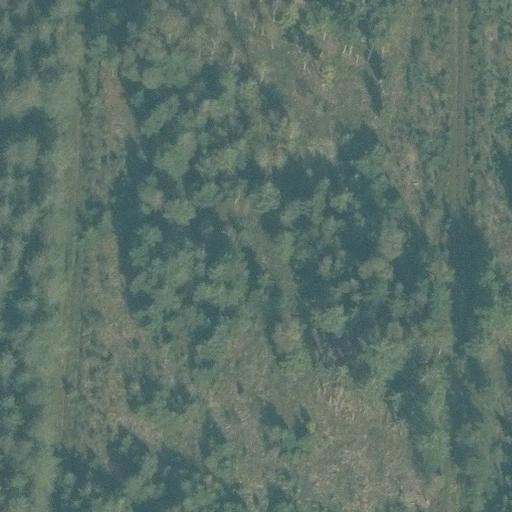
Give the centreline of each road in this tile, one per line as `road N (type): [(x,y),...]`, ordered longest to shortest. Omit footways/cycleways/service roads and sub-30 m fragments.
road 1 (track): [(65,0),(35,511)]
road 2 (track): [(443,511),(452,0)]
